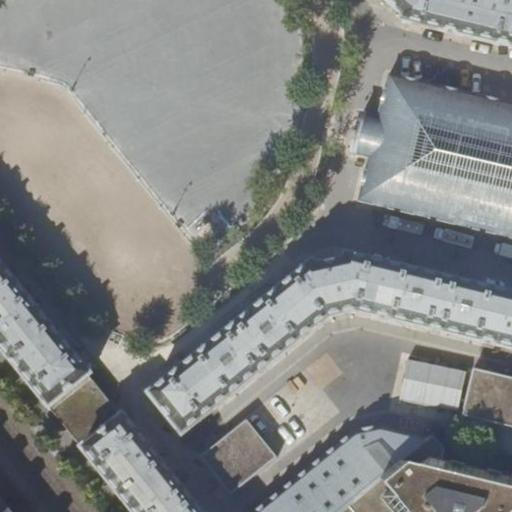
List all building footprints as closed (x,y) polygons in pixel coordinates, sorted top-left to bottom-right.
[(401,22),(511,49),(511,0),(374,0),(375,1),(377,0),(380,0),(401,17),(401,22)] [(359,204),(511,241),(511,109),(388,80),(377,123),(361,119),(352,157),(368,161),(359,204)] [(356,314),(511,352),(511,298),(346,258),(344,263),(316,270),(312,266),(149,397),(182,437),(327,320),(356,314)] [(0,349),(35,392),(49,410),(50,409),(90,378),(0,266),(0,349)] [(511,381),(474,372),(462,420),(511,432),(511,381)] [(50,409),(83,449),(122,418),(90,378),(50,409)] [(198,511),(123,417),(122,418),(83,449),(82,451),(85,455),(111,487),(127,507),(131,511),(198,511)] [(511,432),(462,420),(458,436),(511,460),(511,432)] [(200,459),(231,497),(277,459),(246,421),(200,459)] [(256,511),(344,511),(348,509),(429,443),(380,428),(355,432),(256,511)] [(511,511),(511,484),(440,468),(444,455),(433,440),(429,443),(348,509),(349,511),(511,511)] [(8,511),(0,502),(0,511),(8,511)]
